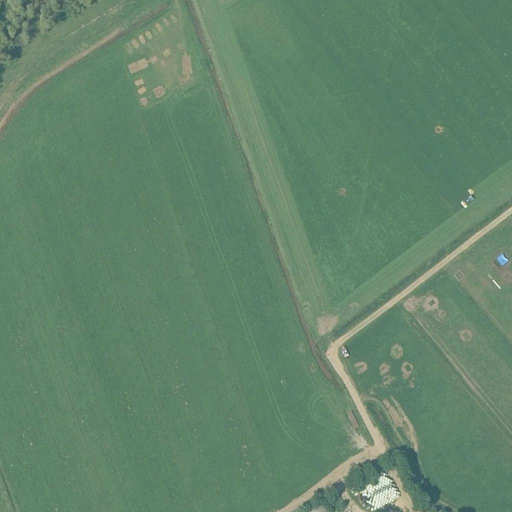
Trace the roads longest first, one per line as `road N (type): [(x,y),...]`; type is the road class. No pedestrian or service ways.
road 1 (track): [(511,211),(332,348),(413,511)]
road 2 (track): [(383,452),(278,511)]
